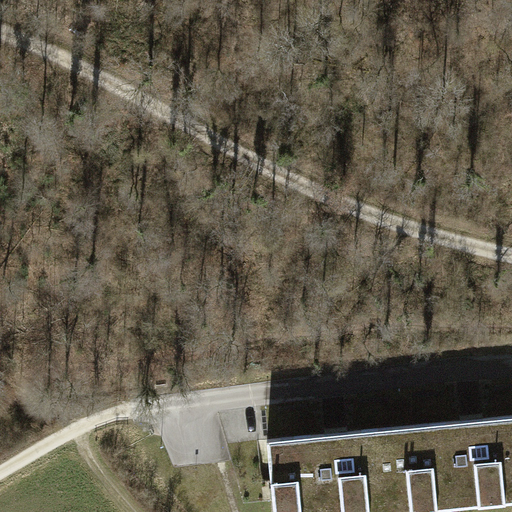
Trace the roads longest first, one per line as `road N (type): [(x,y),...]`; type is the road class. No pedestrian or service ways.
road 1 (track): [(511,256),(358,209),(0,26)]
road 2 (residential): [(511,367),(105,419)]
